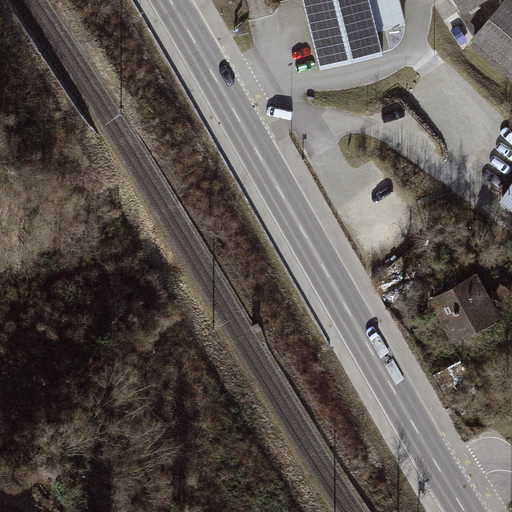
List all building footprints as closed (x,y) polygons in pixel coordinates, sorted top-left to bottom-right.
[(303,0),(320,67),(382,52),(376,29),(405,22),(399,0),(303,0)] [(458,0),(466,12),(485,0),(458,0)] [(511,2),(509,0),(477,39),(511,68),(511,2)] [(511,185),(498,204),(511,214),(511,185)] [(478,278),(433,300),(452,340),(497,318),(478,278)]
